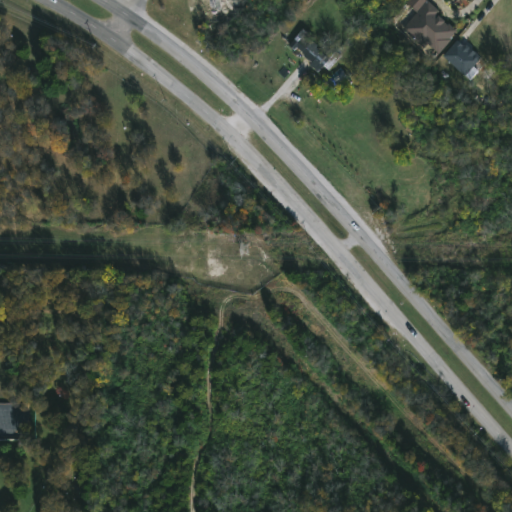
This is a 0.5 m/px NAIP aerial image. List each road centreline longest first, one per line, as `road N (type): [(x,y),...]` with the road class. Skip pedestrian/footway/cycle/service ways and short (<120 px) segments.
road 1 (secondary): [(36,0),(133,59),(272,177),(511,442)]
road 2 (secondary): [(511,405),(243,111),(103,0)]
